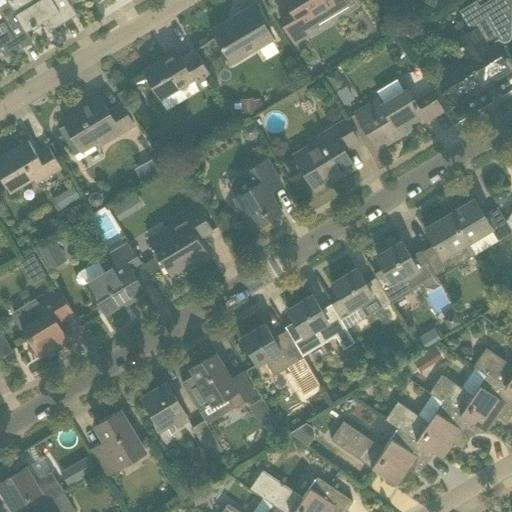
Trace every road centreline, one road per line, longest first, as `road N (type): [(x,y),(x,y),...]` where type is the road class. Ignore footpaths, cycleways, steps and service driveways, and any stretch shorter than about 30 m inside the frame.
road 1 (residential): [(0,433),(511,123)]
road 2 (residential): [(0,110),(183,0)]
